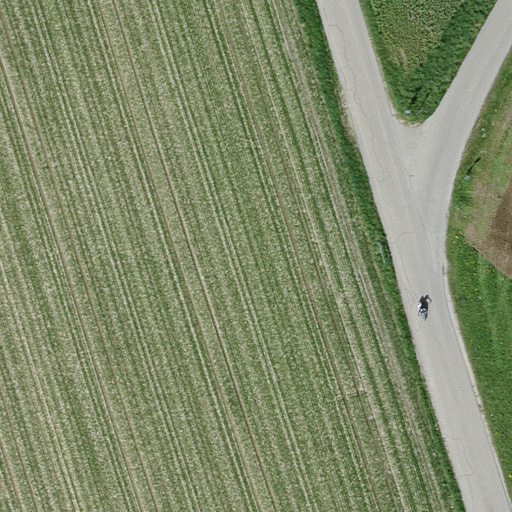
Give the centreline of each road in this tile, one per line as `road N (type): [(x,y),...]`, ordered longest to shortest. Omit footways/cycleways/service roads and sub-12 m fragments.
road 1 (unclassified): [(397,183),(493,511)]
road 2 (unclassified): [(511,14),(458,117),(397,183)]
road 3 (unclassified): [(397,183),(339,0)]
